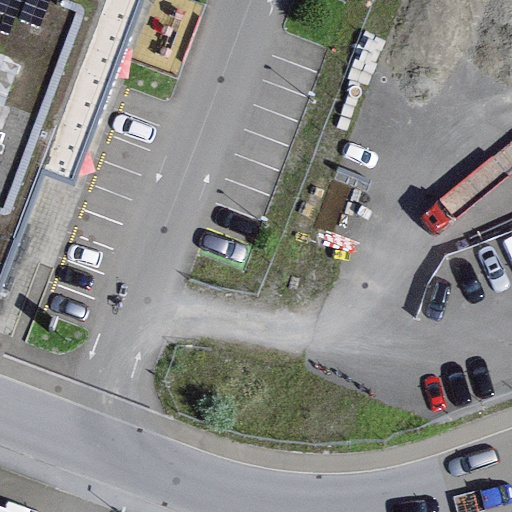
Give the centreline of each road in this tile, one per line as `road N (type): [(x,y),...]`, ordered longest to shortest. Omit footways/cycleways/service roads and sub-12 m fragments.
road 1 (residential): [(335,503),(188,472),(0,401)]
road 2 (residential): [(511,473),(425,498),(335,503)]
